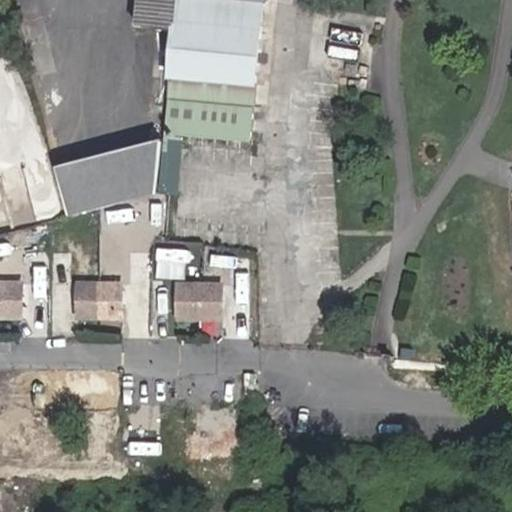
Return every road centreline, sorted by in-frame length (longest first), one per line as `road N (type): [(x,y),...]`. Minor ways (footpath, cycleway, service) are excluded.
road 1 (residential): [(0,359),(261,359),(402,402),(511,411)]
road 2 (unknown): [(284,339),(273,240),(288,29)]
road 3 (unknown): [(399,255),(494,104),(510,0)]
road 4 (unknown): [(377,91),(399,255)]
road 5 (unknown): [(284,339),(399,255)]
